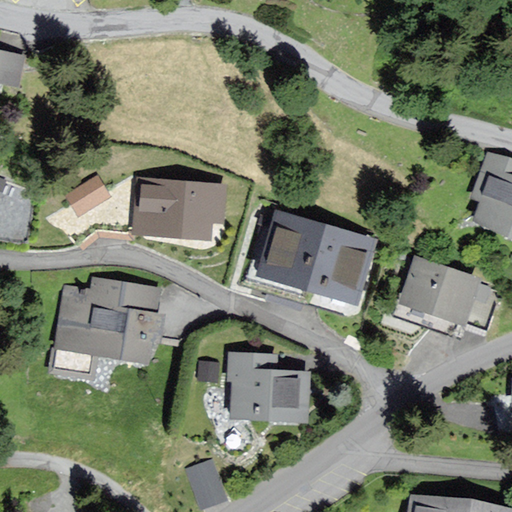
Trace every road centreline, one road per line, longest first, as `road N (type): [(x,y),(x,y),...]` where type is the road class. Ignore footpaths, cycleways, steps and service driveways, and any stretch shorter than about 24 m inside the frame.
road 1 (residential): [(511,140),(371,100),(230,23),(65,25),(0,15)]
road 2 (residential): [(355,433),(459,367),(511,344)]
road 3 (residential): [(355,433),(406,466),(511,476)]
road 4 (residential): [(244,511),(355,433)]
